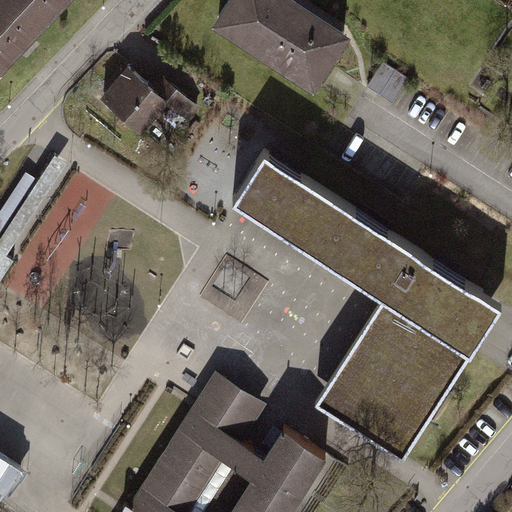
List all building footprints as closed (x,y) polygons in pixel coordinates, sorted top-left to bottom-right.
[(0,0),(0,59),(6,65),(69,0),(0,0)] [(219,0),(210,15),(314,83),(347,33),(296,0),(219,0)] [(380,64),(367,84),(393,101),(406,81),(380,64)] [(167,104),(119,67),(95,98),(143,135),(167,104)] [(19,250),(9,244),(69,154),(50,141),(0,215),(0,276),(1,277),(19,250)] [(258,153),(226,202),(378,300),(312,401),(401,458),(498,309),(258,153)] [(286,428),(271,453),(244,436),(267,400),(217,368),(124,511),(293,511),(329,456),(286,428)]
